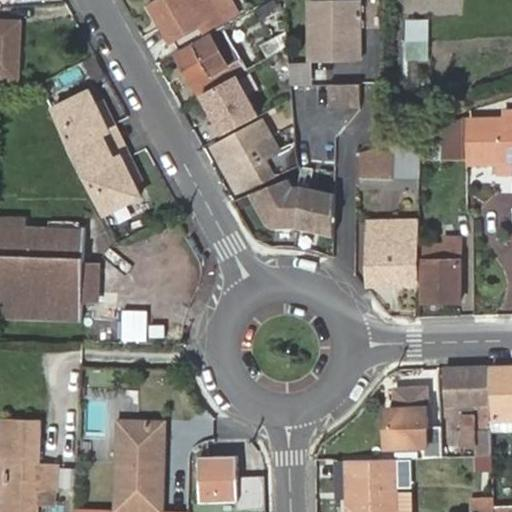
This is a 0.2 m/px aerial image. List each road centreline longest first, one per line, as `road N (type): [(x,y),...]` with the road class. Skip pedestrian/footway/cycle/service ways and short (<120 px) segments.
road 1 (residential): [(93,0),(257,294)]
road 2 (residential): [(257,294),(229,324),(225,365),(248,399),(288,412)]
road 3 (residential): [(348,342),(511,338)]
